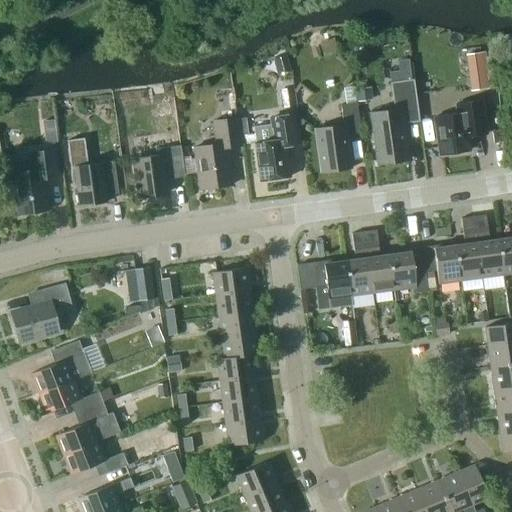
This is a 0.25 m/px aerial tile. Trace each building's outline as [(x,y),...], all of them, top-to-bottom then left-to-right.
[(338,53),(333,38),(319,42),(324,58),(338,53)] [(491,87),(486,50),(466,53),(471,90),(491,87)] [(290,72),(286,55),(272,59),(276,75),(290,72)] [(419,121),(413,79),(390,82),(394,109),(370,112),(377,164),(407,159),(402,123),(419,121)] [(294,87),(287,88),(279,89),(282,108),(297,106),(294,87)] [(372,100),(371,87),(355,89),(356,102),(372,100)] [(485,134),(480,99),(456,103),(457,112),(435,115),(441,155),(467,151),(465,137),(485,134)] [(360,131),(356,102),(340,104),(343,124),(314,128),(320,172),(350,167),(345,133),(360,131)] [(297,146),(296,141),(292,114),(271,117),(272,124),(253,126),(254,132),(239,134),(240,145),(254,142),(259,180),(289,176),(285,147),(297,146)] [(240,145),(239,134),(236,117),(212,120),(216,143),(194,146),(199,188),(231,184),(226,147),(240,145)] [(184,174),(180,144),(155,148),(156,154),(134,157),(140,197),(166,193),(164,177),(184,174)] [(57,176),(53,149),(29,152),(31,169),(11,172),(17,213),(47,209),(42,178),(57,176)] [(118,193),(113,160),(74,166),(79,205),(105,201),(104,195),(118,193)] [(485,214),(473,216),(481,277),(502,274),(497,239),(488,240),(485,214)] [(455,245),(459,280),(481,277),(473,216),(460,217),(464,243),(455,245)] [(375,229),(363,231),(371,292),(393,289),(388,254),(379,255),(375,229)] [(345,260),(350,295),(371,292),(363,231),(351,233),(354,258),(345,260)] [(511,236),(497,239),(502,274),(511,272),(511,236)] [(437,283),(459,280),(455,245),(434,247),(433,245),(421,247),(424,271),(435,270),(437,283)] [(427,291),(424,271),(421,247),(409,248),(409,251),(388,254),(393,289),(415,286),(416,293),(427,291)] [(328,299),(350,295),(345,260),(324,263),(324,260),(311,262),(314,287),(326,285),(328,299)] [(139,301),(140,305),(125,306),(126,315),(154,307),(149,267),(125,270),(129,303),(139,301)] [(214,293),(248,288),(245,267),(211,272),(214,293)] [(168,278),(161,279),(163,292),(170,291),(168,278)] [(71,305),(65,282),(41,288),(45,302),(11,311),(19,341),(57,331),(52,311),(71,305)] [(326,285),(314,287),(317,309),(351,305),(350,295),(328,299),(326,285)] [(214,293),(217,314),(251,310),(248,288),(214,293)] [(172,307),(164,308),(166,322),(174,320),(172,307)] [(217,314),(220,336),(254,331),(251,310),(217,314)] [(485,313),(478,314),(479,322),(486,321),(485,313)] [(174,320),(166,322),(168,335),(176,334),(174,320)] [(357,344),(354,320),(341,321),(345,346),(357,344)] [(449,335),(447,322),(434,324),(436,336),(449,335)] [(487,347),(511,343),(511,322),(484,326),(487,347)] [(257,354),(254,331),(220,336),(223,357),(223,358),(249,354),(250,355),(257,354)] [(30,373),(38,392),(72,379),(72,380),(91,372),(78,339),(54,349),(59,362),(30,373)] [(511,343),(487,347),(490,368),(511,364),(511,343)] [(218,380),(252,375),(250,355),(249,354),(223,358),(223,357),(215,358),(218,380)] [(165,357),(166,364),(180,362),(179,355),(165,357)] [(180,362),(166,364),(167,372),(181,370),(180,362)] [(492,389),(511,386),(511,364),(490,368),(492,389)] [(221,402),(255,397),(252,375),(218,380),(221,402)] [(79,398),(72,380),(72,379),(38,392),(46,412),(74,401),(78,412),(102,402),(113,398),(109,387),(79,398)] [(169,405),(165,383),(157,384),(161,406),(169,405)] [(511,407),(511,386),(492,389),(495,410),(511,407)] [(176,395),(178,408),(186,407),(184,394),(176,395)] [(221,402),(224,423),(258,419),(255,397),(221,402)] [(102,402),(78,412),(83,424),(55,435),(62,454),(96,440),(96,441),(119,432),(112,413),(107,415),(102,402)] [(187,420),(186,407),(178,408),(179,421),(187,420)] [(498,430),(511,428),(511,407),(495,410),(498,430)] [(258,419),(224,423),(227,445),(262,440),(258,419)] [(511,449),(511,428),(498,430),(501,451),(511,449)] [(192,451),(190,437),(182,438),(184,451),(192,451)] [(96,440),(62,454),(70,474),(94,464),(98,476),(127,465),(122,453),(104,461),(96,441),(96,440)] [(173,451),(161,456),(165,464),(176,460),(173,451)] [(235,475),(243,495),(275,482),(267,462),(235,475)] [(454,472),(468,505),(488,497),(474,464),(454,472)] [(448,511),(452,511),(468,505),(454,472),(435,481),(448,511)] [(197,503),(188,481),(171,487),(180,511),(197,503)] [(425,511),(448,511),(435,481),(415,489),(425,511)] [(243,495),(250,511),(259,511),(283,502),(275,482),(243,495)] [(77,497),(82,511),(96,511),(118,503),(115,495),(111,484),(77,497)] [(210,501),(204,489),(197,491),(203,504),(210,501)] [(402,511),(425,511),(415,489),(396,497),(402,511)] [(377,505),(379,511),(402,511),(396,497),(377,505)] [(287,511),(283,502),(259,511),(287,511)] [(121,511),(118,503),(96,511),(121,511)]
